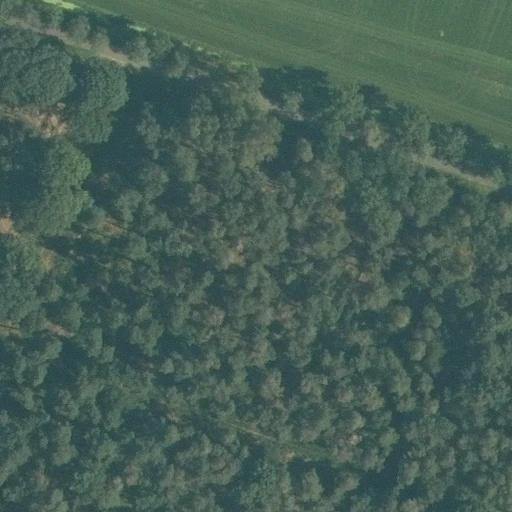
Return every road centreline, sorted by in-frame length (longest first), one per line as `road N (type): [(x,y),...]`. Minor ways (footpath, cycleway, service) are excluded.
road 1 (unclassified): [(511,189),(0,15)]
road 2 (track): [(138,62),(0,339)]
